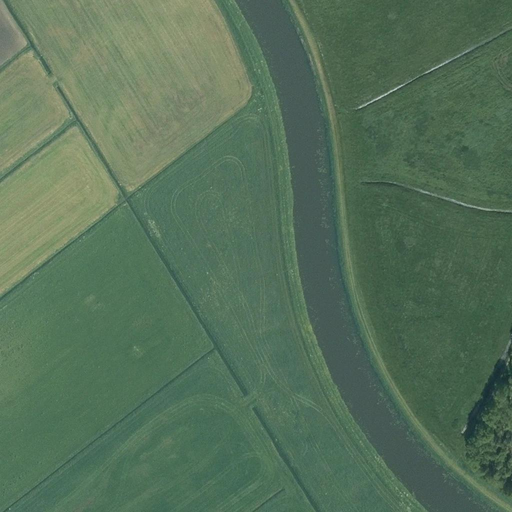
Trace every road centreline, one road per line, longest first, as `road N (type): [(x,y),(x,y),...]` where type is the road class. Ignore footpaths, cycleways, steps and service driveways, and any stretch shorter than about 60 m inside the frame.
road 1 (track): [(511,508),(458,472),(402,413),(357,318),(323,95),(288,0)]
road 2 (track): [(221,0),(241,28),(266,96),(286,248),(312,361),(337,415),(404,511)]
